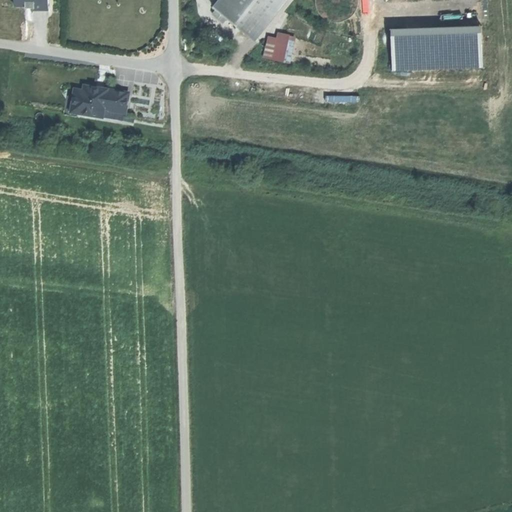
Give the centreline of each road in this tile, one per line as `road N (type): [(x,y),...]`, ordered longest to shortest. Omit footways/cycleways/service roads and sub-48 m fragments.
road 1 (track): [(173,65),(186,511)]
road 2 (track): [(179,300),(0,283)]
road 3 (unknown): [(173,65),(323,85),(347,81)]
